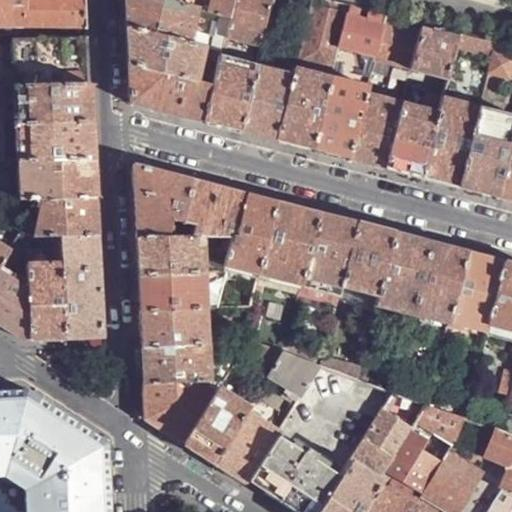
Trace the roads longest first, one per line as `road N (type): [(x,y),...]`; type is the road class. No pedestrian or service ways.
road 1 (residential): [(511,231),(114,128)]
road 2 (residential): [(114,128),(125,431)]
road 3 (residential): [(245,511),(125,431)]
road 4 (residential): [(125,431),(11,355)]
road 5 (residential): [(107,0),(114,128)]
